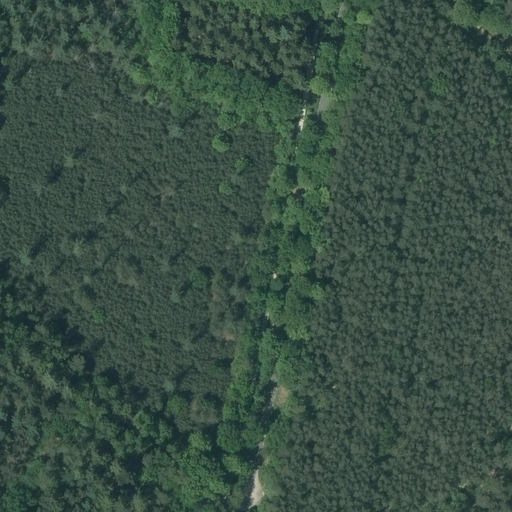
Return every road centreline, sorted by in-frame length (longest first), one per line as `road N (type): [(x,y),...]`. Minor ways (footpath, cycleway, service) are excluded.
road 1 (tertiary): [(241,511),(347,0)]
road 2 (track): [(226,511),(0,307)]
